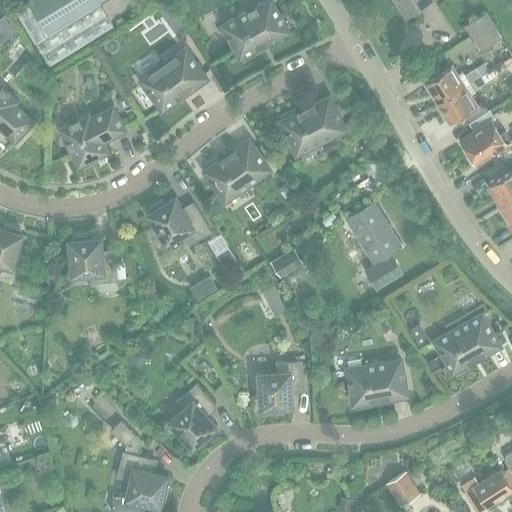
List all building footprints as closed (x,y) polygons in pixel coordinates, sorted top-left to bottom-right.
[(27,0),(15,8),(36,42),(51,66),(116,27),(101,2),(104,0),(27,0)] [(265,0),(222,24),(240,57),(242,55),(244,59),(258,51),(257,48),(289,30),(272,0),(265,0)] [(399,0),(409,14),(430,0),(399,0)] [(485,12),(465,24),(474,38),(494,26),(485,12)] [(501,37),(494,26),(474,38),(481,49),(501,37)] [(140,79),(162,109),(164,108),(166,111),(180,101),(177,98),(207,77),(185,46),(140,79)] [(425,81),(438,101),(439,100),(465,83),(481,73),(476,66),(465,73),(463,71),(459,74),(452,64),(425,81)] [(439,100),(438,101),(451,122),(459,116),(464,124),(468,121),(487,109),(483,101),(478,105),(471,93),(475,90),(474,89),(493,77),(488,69),(481,74),(481,73),(465,83),(439,100)] [(0,123),(15,139),(33,120),(14,102),(17,99),(0,83),(0,123)] [(280,119),(297,153),(346,128),(329,94),(297,111),(295,107),(280,115),(282,118),(280,119)] [(60,127),(79,165),(82,163),(84,167),(98,160),(96,156),(107,150),(102,140),(125,129),(113,105),(91,116),(89,112),(60,127)] [(492,120),(461,139),(476,162),(498,149),(504,158),(511,153),(511,136),(511,138),(505,129),(500,132),(492,120)] [(204,169),(225,200),(270,168),(249,137),(219,158),(217,155),(203,164),(206,167),(204,169)] [(511,153),(491,166),(491,167),(504,159),(510,169),(489,182),(502,203),(511,196),(511,153)] [(182,232),(189,244),(212,230),(195,203),(184,210),(176,195),(165,201),(163,198),(148,207),(150,210),(148,211),(166,242),(182,232)] [(511,196),(502,203),(511,219),(511,196)] [(374,261),(377,259),(379,263),(367,270),(376,286),(402,270),(392,255),(390,256),(388,253),(400,245),(373,201),(347,216),(374,261)] [(0,261),(12,266),(22,232),(19,231),(20,227),(4,223),(3,226),(0,225),(0,261)] [(91,282),(118,280),(115,252),(102,253),(101,236),(89,237),(89,233),(72,235),(72,239),(69,239),(72,274),(90,272),(91,282)] [(280,275),(302,261),(293,246),(271,260),(280,275)] [(390,325),(381,311),(371,318),(380,332),(390,325)] [(469,362),(501,344),(482,311),(434,339),(452,371),(455,370),(457,374),(471,366),(469,362)] [(371,400),(407,394),(401,357),(346,367),(353,404),(355,403),(356,407),(372,404),(371,400)] [(291,388),(304,387),(303,359),(276,360),(276,370),(258,372),(258,375),(254,375),(255,387),(259,387),(261,406),(263,406),(264,410),(281,409),(281,405),(292,404),(291,388)] [(169,419),(192,446),(195,444),(197,447),(210,435),(207,432),(216,424),(205,411),(215,403),(196,382),(176,400),(183,407),(169,419)] [(123,450),(116,476),(130,479),(127,494),(112,493),(112,508),(111,507),(111,509),(115,510),(119,511),(126,511),(131,511),(133,511),(140,511),(147,510),(146,508),(145,509),(145,501),(160,505),(161,502),(165,503),(169,486),(165,485),(167,473),(151,469),(154,457),(138,453),(142,438),(121,418),(111,429),(127,444),(126,450),(123,450)] [(477,511),(506,493),(511,488),(511,485),(510,482),(511,480),(511,451),(506,455),(505,459),(510,467),(503,471),(501,468),(464,491),(477,511)] [(387,482),(401,503),(419,492),(405,470),(387,482)]
